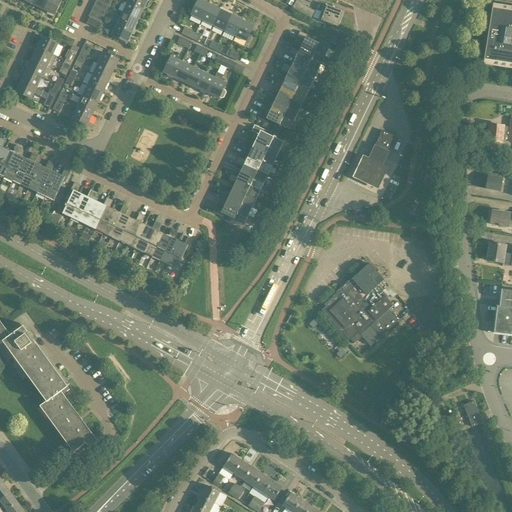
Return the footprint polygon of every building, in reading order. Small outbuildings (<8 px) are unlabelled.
[(34,0),(33,5),(44,10),(48,0),(34,0)] [(48,0),(44,10),(55,15),(62,0),(48,0)] [(109,6),(97,0),(96,0),(94,5),(106,11),(109,6)] [(147,0),(128,0),(127,2),(143,9),(147,0)] [(204,16),(210,5),(200,0),(197,0),(191,15),(202,20),(204,16)] [(315,10),(303,4),(303,3),(297,0),(296,0),(293,7),(297,10),(311,17),(315,10)] [(143,9),(127,2),(122,13),(129,16),(138,21),(143,9)] [(342,11),(327,5),(320,3),(318,10),(321,12),(318,20),(336,27),(342,11)] [(483,64),(511,68),(511,7),(493,4),(483,64)] [(106,11),(94,5),(91,11),(104,17),(103,17),(106,11)] [(210,5),(204,16),(202,20),(213,25),(217,16),(220,10),(210,5)] [(220,10),(217,16),(213,25),(224,31),(231,16),(232,15),(220,10)] [(103,17),(104,17),(91,11),(89,16),(90,17),(101,22),(103,17)] [(138,21),(129,16),(122,13),(118,20),(113,17),(111,21),(132,32),(138,21)] [(232,15),(231,16),(224,31),(235,36),(243,21),(232,15)] [(101,22),(90,17),(87,24),(98,29),(101,22)] [(132,32),(111,21),(107,29),(110,31),(109,34),(111,35),(127,43),(132,32)] [(243,21),(235,36),(246,41),(254,26),(243,21)] [(193,40),(196,33),(184,28),(181,34),(193,40)] [(296,37),(303,40),(300,48),(310,53),(311,50),(324,57),(330,45),(313,37),(311,40),(309,39),(310,37),(299,31),(296,37)] [(196,33),(193,40),(198,42),(201,35),(196,33)] [(37,48),(52,55),(58,44),(42,37),(37,48)] [(188,49),(191,42),(180,37),(177,43),(188,49)] [(212,41),(209,48),(214,50),(218,44),(212,41)] [(79,54),(86,58),(91,46),(85,43),(79,54)] [(220,53),(223,46),(218,44),(214,50),(220,53)] [(202,48),(197,45),(194,52),(199,54),(202,48)] [(289,53),(296,56),(299,58),(300,55),(320,65),(324,57),(311,50),(310,53),(300,48),(298,51),(291,47),(289,53)] [(52,55),(37,48),(32,59),(47,66),(51,68),(56,57),(52,55)] [(205,57),(207,50),(202,48),(199,54),(205,57)] [(229,49),(225,56),(237,61),(240,54),(229,49)] [(65,61),(71,64),(77,53),(70,50),(65,61)] [(98,63),(114,71),(119,60),(103,52),(98,63)] [(174,78),(182,62),(177,60),(178,56),(172,53),(170,57),(163,72),(174,78)] [(86,58),(79,54),(76,61),(83,64),(86,58)] [(320,65),(300,55),(299,58),(296,56),(292,64),(302,69),(303,66),(317,73),(320,65)] [(221,65),(224,58),(219,56),(216,62),(221,65)] [(224,58),(221,65),(242,74),(245,68),(224,58)] [(32,59),(26,70),(42,77),(42,78),(46,80),(52,68),(51,68),(47,66),(32,59)] [(71,64),(65,61),(62,68),(68,71),(71,64)] [(182,62),(174,78),(185,83),(193,67),(182,62)] [(114,71),(98,63),(93,75),(108,82),(114,71)] [(281,69),(288,73),(288,72),(291,74),(292,72),(313,81),(317,73),(303,66),(302,69),(292,64),(291,67),(284,63),(281,69)] [(193,67),(185,83),(196,88),(204,73),(193,67)] [(37,88),(42,78),(42,77),(26,70),(21,81),(37,88)] [(72,70),(71,72),(69,77),(74,79),(77,73),(72,70)] [(313,81),(292,72),(291,74),(288,72),(288,73),(284,81),(294,86),(296,83),(309,89),(313,81)] [(204,73),(196,88),(207,94),(215,78),(204,73)] [(215,78),(207,94),(218,99),(219,97),(221,98),(223,98),(226,93),(225,91),(223,90),(226,83),(221,81),(223,75),(217,73),(215,78)] [(108,82),(93,75),(87,86),(103,93),(108,82)] [(64,80),(58,77),(55,84),(61,86),(64,80)] [(65,83),(71,86),(74,79),(69,77),(65,83)] [(273,85),(280,89),(283,90),(285,87),(305,97),(309,89),(296,83),(294,86),(284,81),(283,83),(276,80),(273,85)] [(48,93),(37,88),(21,81),(16,92),(31,99),(34,94),(46,100),(43,106),(50,109),(55,97),(48,93)] [(50,89),(48,93),(55,97),(61,86),(55,84),(52,90),(50,89)] [(103,93),(87,86),(82,97),(98,104),(103,93)] [(305,97),(285,87),(283,90),(280,89),(276,97),(286,102),(288,99),(301,105),(305,97)] [(58,98),(65,102),(68,95),(61,92),(58,98)] [(301,105),(288,99),(286,102),(276,97),(275,99),(268,96),(265,102),(272,105),(276,106),(277,104),(297,113),(301,105)] [(98,104),(82,97),(78,104),(73,102),(72,105),(92,115),(98,104)] [(65,102),(58,98),(52,110),(59,113),(65,102)] [(297,113),(277,104),(276,106),(272,105),(268,113),(279,118),(280,115),(293,122),(297,113)] [(92,115),(72,105),(69,110),(74,113),(71,119),(87,127),(92,115)] [(269,124),(270,121),(289,130),(293,122),(280,115),(279,118),(268,113),(267,116),(260,112),(257,118),(269,124)] [(488,141),(502,142),(508,143),(508,140),(511,140),(511,120),(510,121),(510,127),(504,127),(504,126),(489,125),(488,141)] [(264,133),(265,131),(254,125),(251,131),(259,135),(255,143),(264,148),(266,144),(279,151),(284,142),(264,133)] [(387,153),(395,137),(382,130),(374,147),(387,153)] [(264,148),(255,143),(253,145),(246,142),(244,147),(251,151),(254,152),(255,149),(276,159),(279,151),(266,144),(264,148)] [(16,146),(12,153),(13,153),(11,156),(14,157),(4,178),(12,181),(18,168),(16,167),(21,157),(18,156),(22,148),(16,146)] [(352,181),(377,193),(388,171),(381,168),(387,153),(374,147),(368,161),(362,159),(352,181)] [(5,149),(0,158),(0,159),(2,161),(0,165),(0,175),(4,178),(14,157),(11,156),(13,153),(12,153),(5,149)] [(276,159),(255,149),(254,152),(251,151),(247,159),(257,164),(258,161),(272,167),(276,159)] [(29,161),(27,164),(30,165),(20,185),(28,189),(35,176),(32,175),(37,165),(35,163),(38,156),(32,153),(29,161)] [(21,157),(16,167),(18,168),(12,181),(20,185),(30,165),(27,164),(29,161),(21,157)] [(236,164),(243,167),(246,168),(247,166),(268,176),(272,167),(258,161),(257,164),(247,159),(246,161),(239,158),(236,164)] [(48,161),(45,168),(45,169),(44,172),(46,173),(37,193),(45,197),(51,184),(48,183),(53,172),(51,171),(54,164),(48,161)] [(37,165),(32,175),(35,176),(28,189),(37,193),(46,173),(44,172),(45,169),(45,168),(37,165)] [(268,176),(247,166),(246,168),(243,167),(239,175),(249,180),(250,177),(264,184),(268,176)] [(65,169),(61,176),(53,172),(48,183),(51,184),(45,197),(53,201),(63,182),(65,183),(70,172),(65,169)] [(228,180),(235,183),(238,185),(240,182),(260,192),(264,184),(250,177),(249,180),(239,175),(238,178),(231,174),(228,180)] [(485,189),(500,192),(503,179),(488,176),(485,189)] [(69,194),(71,195),(62,214),(71,218),(77,205),(74,203),(79,193),(77,192),(80,185),(74,182),(69,194)] [(260,192),(240,182),(238,185),(235,183),(231,191),(242,196),(243,194),(256,200),(260,192)] [(90,190),(87,197),(87,198),(86,200),(88,202),(79,222),(87,226),(93,213),(91,211),(96,201),(93,200),(96,193),(90,190)] [(220,196),(227,200),(227,199),(231,201),(232,198),(252,208),(256,200),(243,194),(242,196),(231,191),(230,194),(223,190),(220,196)] [(79,193),(74,203),(77,205),(71,218),(79,222),(88,202),(86,200),(87,198),(87,197),(79,193)] [(107,198),(103,205),(102,208),(105,209),(95,230),(103,233),(109,220),(107,219),(112,209),(109,208),(112,201),(107,198)] [(252,208),(232,198),(231,201),(227,199),(227,200),(223,207),(234,212),(235,210),(248,216),(252,208)] [(96,201),(91,211),(93,213),(87,226),(95,230),(105,209),(102,208),(103,205),(96,201)] [(123,206),(119,213),(120,213),(118,216),(121,217),(111,237),(119,241),(126,228),(123,227),(128,217),(125,216),(129,209),(123,206)] [(223,218),(225,215),(244,225),(248,216),(235,210),(234,212),(223,207),(222,210),(215,207),(213,212),(223,218)] [(112,209),(107,219),(109,220),(103,233),(111,237),(121,217),(118,216),(120,213),(119,213),(112,209)] [(511,214),(510,215),(510,214),(492,211),(490,224),(498,226),(498,227),(501,227),(501,226),(508,227),(509,222),(511,222),(511,214)] [(139,214),(136,221),(134,224),(137,225),(127,245),(135,249),(142,236),(139,235),(144,225),(141,223),(145,216),(139,214)] [(128,217),(123,227),(126,228),(119,241),(127,245),(137,225),(134,224),(136,221),(128,217)] [(155,221),(152,228),(150,232),(153,233),(143,253),(152,257),(158,244),(155,242),(160,232),(158,231),(161,224),(155,221)] [(144,225),(139,235),(142,236),(135,249),(143,253),(153,233),(150,232),(152,228),(144,225)] [(171,229),(168,236),(167,239),(169,241),(160,261),(168,265),(174,252),(172,250),(176,240),(174,239),(177,232),(171,229)] [(160,232),(155,242),(158,244),(152,257),(160,261),(169,241),(167,239),(168,236),(160,232)] [(84,233),(81,238),(89,242),(91,236),(84,233)] [(188,237),(184,244),(176,240),(172,250),(174,252),(168,265),(176,269),(185,250),(188,251),(193,240),(188,237)] [(511,254),(505,253),(506,246),(490,243),(487,261),(503,264),(503,262),(511,264),(511,266),(511,254)] [(361,335),(376,321),(393,306),(385,296),(386,295),(382,291),(384,290),(392,299),(396,295),(383,280),(384,280),(369,264),(324,305),(329,311),(326,314),(342,331),(354,344),(362,336),(361,335)] [(511,334),(511,290),(502,289),(499,307),(497,306),(494,333),(511,334)] [(0,344),(8,333),(4,327),(0,322),(0,344)] [(21,324),(8,333),(0,344),(0,346),(10,360),(14,357),(16,361),(46,402),(63,395),(69,390),(21,324)] [(63,395),(46,402),(40,407),(73,453),(85,444),(88,449),(97,442),(63,395)] [(472,427),(477,425),(482,423),(473,401),(463,406),(472,427)] [(441,404),(427,409),(431,419),(445,414),(441,404)] [(233,474),(241,461),(231,454),(223,467),(228,471),(233,474)] [(243,480),(252,467),(241,461),(233,474),(243,480)] [(252,467),(243,480),(253,487),(262,474),(252,467)] [(218,487),(224,477),(219,473),(212,483),(218,487)] [(262,474),(253,487),(258,491),(263,494),(272,481),(262,474)] [(272,481),(263,494),(273,500),(282,487),(272,481)] [(2,483),(0,484),(0,499),(10,493),(2,483)] [(239,487),(234,483),(228,493),(233,496),(239,487)] [(200,496),(214,504),(219,493),(206,485),(200,496)] [(239,487),(233,496),(238,500),(244,490),(239,487)] [(10,493),(0,499),(0,509),(1,511),(3,511),(17,502),(10,493)] [(284,507),(281,511),(292,511),(301,500),(291,493),(282,506),(284,507)] [(209,511),(214,504),(200,496),(194,507),(203,511),(209,511)] [(259,500),(254,497),(248,506),(253,510),(259,500)] [(258,511),(264,503),(259,500),(253,510),(256,511),(258,511)] [(301,500),(292,511),(306,511),(311,506),(301,500)] [(23,511),(17,502),(3,511),(23,511)]
